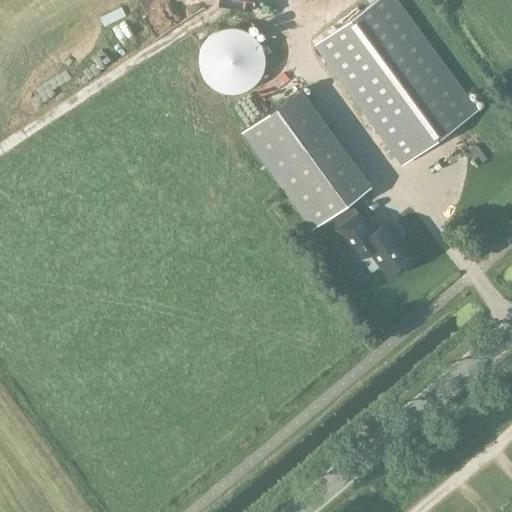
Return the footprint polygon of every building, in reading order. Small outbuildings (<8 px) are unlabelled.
[(175,0),(165,0),(139,11),(152,41),(170,34),(165,23),(182,16),(175,0)] [(389,0),(376,0),(313,46),(400,165),(472,112),(389,0)] [(262,58),(262,55),(261,52),(260,50),(259,47),(258,45),(256,42),(255,40),(253,38),(251,36),(248,34),(246,33),(243,31),(241,30),(238,29),(235,29),(232,28),(230,28),(227,28),(224,29),(221,29),(219,30),(216,31),(213,33),(211,34),(209,36),(207,38),(205,40),(203,42),(201,45),(200,47),(199,50),(198,53),(198,55),(197,58),(197,61),(197,64),(198,67),(198,70),(199,72),(200,75),(202,77),(203,80),(205,82),(207,84),(209,86),(211,88),(214,89),(216,91),(219,92),(222,92),(224,93),(227,93),(230,94),(233,93),(236,93),(238,92),(241,92),(244,90),(246,89),(249,88),(251,86),(253,84),(255,82),(257,80),(258,77),(259,75),(260,72),(261,69),(262,66),(262,64),(262,61),(262,58)] [(312,228),(369,186),(298,89),(240,131),(312,228)] [(412,259),(385,222),(371,233),(356,212),(335,228),(358,259),(367,252),(386,278),(412,259)]
